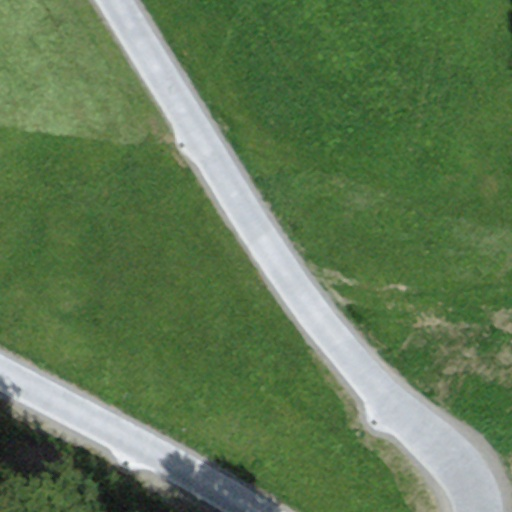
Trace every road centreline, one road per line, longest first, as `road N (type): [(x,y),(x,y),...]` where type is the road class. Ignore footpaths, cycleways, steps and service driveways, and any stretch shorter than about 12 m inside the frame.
road 1 (track): [(470,511),(256,232),(115,0)]
road 2 (track): [(0,359),(265,511)]
